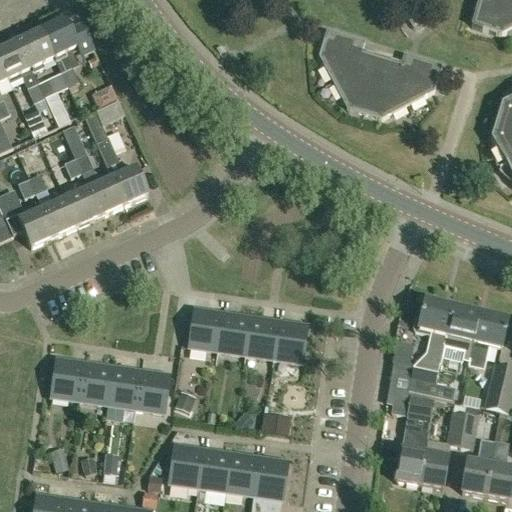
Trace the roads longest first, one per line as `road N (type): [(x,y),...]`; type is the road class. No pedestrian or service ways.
road 1 (residential): [(0,298),(27,294),(198,215),(226,188),(265,125)]
road 2 (residential): [(347,511),(371,339),(419,209)]
road 3 (secondary): [(265,125),(207,82),(141,0)]
road 4 (secondary): [(419,209),(265,125)]
